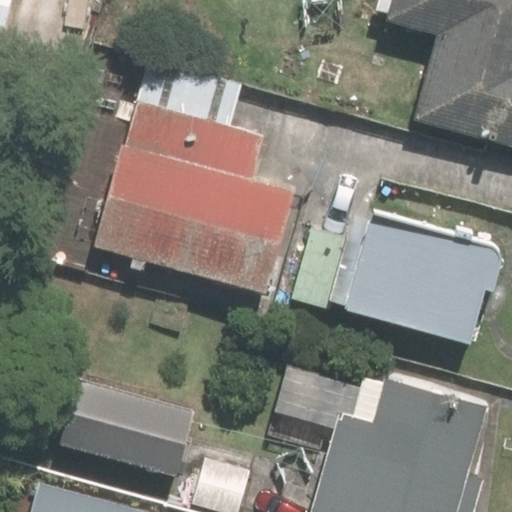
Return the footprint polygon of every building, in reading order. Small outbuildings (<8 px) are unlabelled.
[(511,0),(380,0),(380,5),(395,9),(392,18),(442,34),(417,114),(511,143),(511,0)] [(274,128),(137,91),(96,241),(277,291),(307,183),(262,171),(274,128)] [(379,207),(348,304),(478,343),(507,245),(379,207)] [(0,346),(17,282),(0,277),(0,346)] [(77,371),(56,439),(175,477),(197,408),(77,371)] [(477,511),(486,478),(473,474),(494,398),(394,371),(391,382),(368,376),(359,412),(339,407),(311,511),(477,511)] [(243,511),(254,467),(207,455),(195,504),(228,511),(243,511)] [(171,511),(42,473),(30,511),(171,511)]
